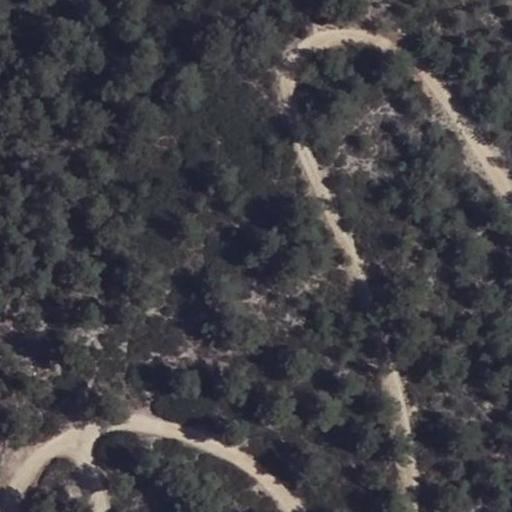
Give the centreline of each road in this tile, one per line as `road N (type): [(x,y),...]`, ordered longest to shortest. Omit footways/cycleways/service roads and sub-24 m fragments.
road 1 (track): [(406,511),(399,403),(381,335),(283,89),(294,59),(333,33),(365,34),(403,50),(443,90),(511,198)]
road 2 (track): [(296,511),(225,454),(118,431),(78,438),(47,458),(9,511)]
